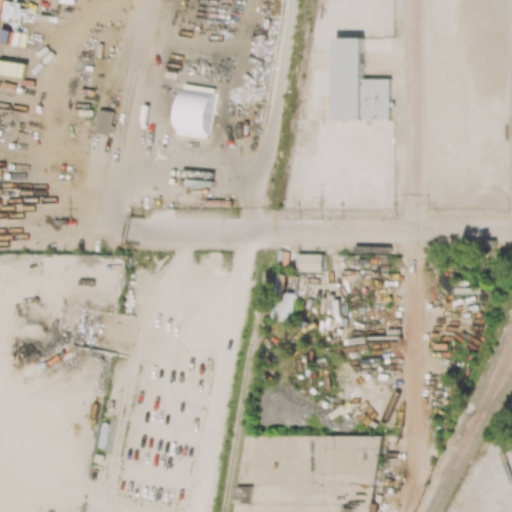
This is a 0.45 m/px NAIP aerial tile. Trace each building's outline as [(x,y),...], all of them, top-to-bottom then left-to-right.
[(390,120),(390,79),(363,78),(363,38),(336,38),(335,119),(390,120)] [(110,135),(114,112),(99,109),(94,132),(110,135)] [(323,254),(298,254),(298,271),(323,271),(323,254)] [(297,293),(285,292),(287,275),(279,274),(273,320),(293,322),(297,293)] [(236,511),(341,511),(345,508),(345,499),(337,493),(346,494),(346,483),(350,477),(350,470),(363,479),(367,473),(381,473),(381,436),(238,434),(236,511)]
